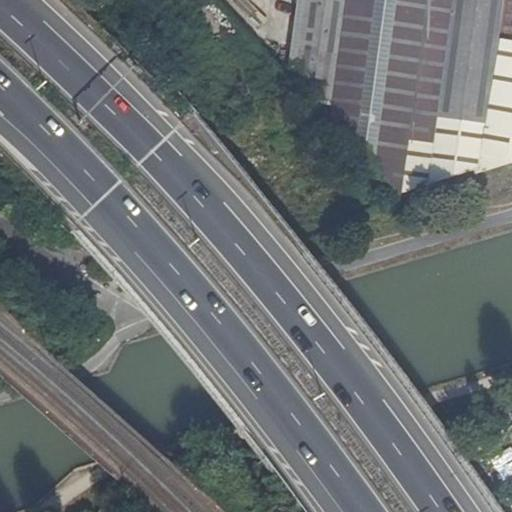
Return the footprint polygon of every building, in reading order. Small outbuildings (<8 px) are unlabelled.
[(319,106),(329,116),(335,68),(344,0),(307,0),(299,70),(297,83),(312,98),(319,106)] [(342,47),(348,0),(344,0),(335,68),(329,116),(332,119),(342,47)] [(355,143),(403,192),(413,125),(429,3),(429,0),(348,0),(342,47),(332,119),(348,135),(355,143)] [(403,192),(404,193),(449,179),(482,169),(485,149),(507,26),(511,0),(429,0),(429,3),(413,125),(403,192)] [(511,85),(511,0),(507,26),(485,149),(501,151),(511,85)] [(511,97),(501,164),(511,159),(511,97)] [(482,169),(499,164),(501,151),(485,149),(482,169)]
